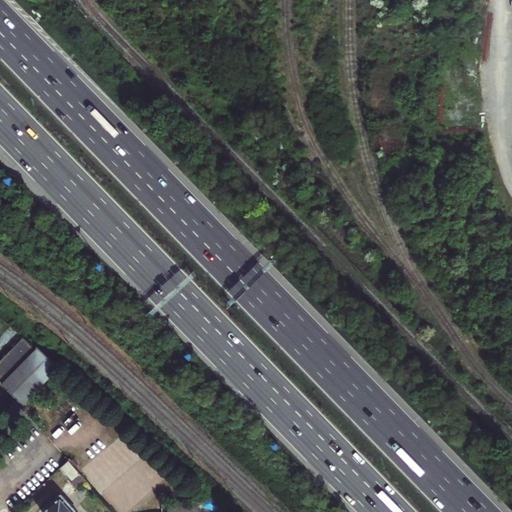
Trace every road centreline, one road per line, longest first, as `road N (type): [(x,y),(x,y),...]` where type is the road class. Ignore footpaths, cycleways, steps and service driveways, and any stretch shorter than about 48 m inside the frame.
road 1 (motorway): [(471,511),(0,26)]
road 2 (motorway): [(0,112),(387,511)]
